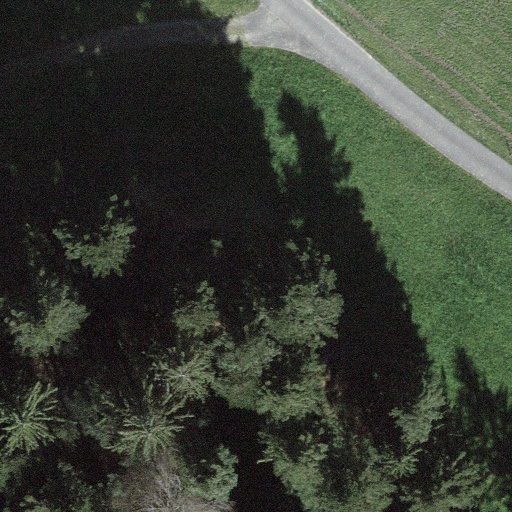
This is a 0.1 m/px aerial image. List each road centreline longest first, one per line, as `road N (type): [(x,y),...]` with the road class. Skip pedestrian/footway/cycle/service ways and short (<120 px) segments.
road 1 (track): [(0,82),(43,62),(156,33),(326,38)]
road 2 (unclassified): [(277,0),(511,183)]
